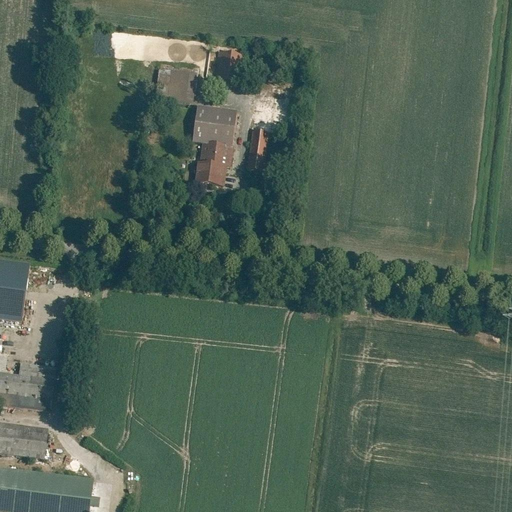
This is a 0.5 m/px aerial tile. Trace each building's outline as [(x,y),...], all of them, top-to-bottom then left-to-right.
[(214,54),(210,79),(243,83),(246,58),(214,54)] [(153,101),(188,104),(191,77),(155,73),(153,101)] [(191,186),(223,191),(226,172),(230,173),(241,109),(192,101),(185,143),(197,145),(195,161),(191,186)] [(245,177),(264,180),(269,138),(251,135),(245,177)] [(0,263),(0,322),(23,325),(29,267),(0,263)] [(0,409),(51,415),(55,378),(16,374),(16,369),(13,368),(11,383),(0,381),(0,409)] [(0,460),(44,466),(48,435),(0,428),(0,460)] [(88,511),(92,483),(0,472),(0,511),(88,511)]
